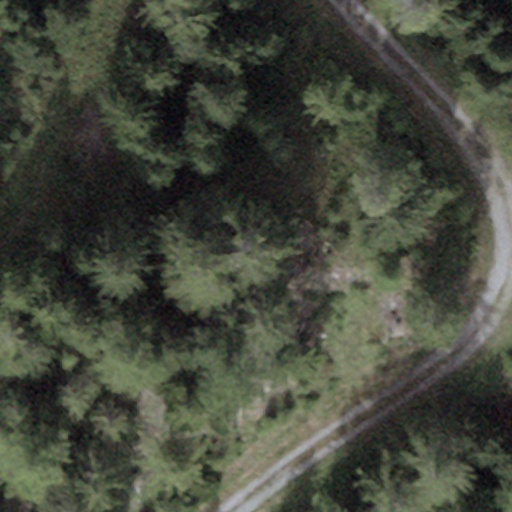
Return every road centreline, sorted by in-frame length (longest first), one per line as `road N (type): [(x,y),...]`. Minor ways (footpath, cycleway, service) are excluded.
road 1 (track): [(511,256),(510,294),(417,387),(234,511)]
road 2 (track): [(338,0),(491,168),(511,232)]
road 3 (track): [(0,217),(66,136),(102,0)]
